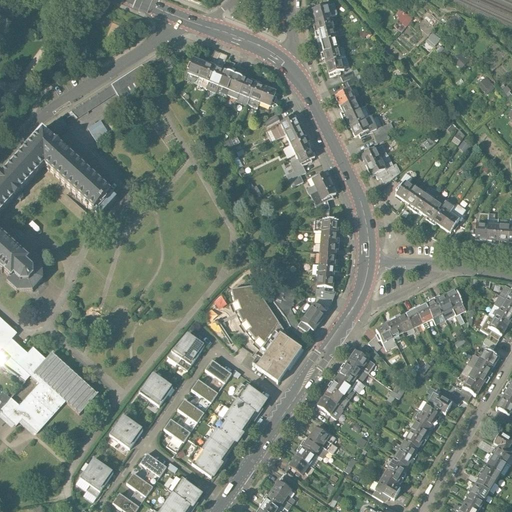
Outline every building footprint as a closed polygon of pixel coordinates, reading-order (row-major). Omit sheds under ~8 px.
[(326,6),(309,10),(312,22),(329,17),(326,6)] [(404,13),(393,25),(401,33),(412,20),(404,13)] [(331,27),(329,17),(312,22),(315,31),(331,27)] [(433,32),(427,21),(420,24),(425,36),(433,32)] [(334,38),(331,27),(315,31),(318,42),(334,38)] [(426,42),(433,48),(440,40),(433,33),(426,42)] [(337,48),(334,38),(318,42),(320,52),(337,48)] [(443,59),(450,53),(441,42),(434,48),(443,59)] [(340,59),(337,48),(320,52),(323,64),(340,59)] [(458,54),(452,61),(462,69),(468,62),(458,54)] [(185,80),(195,84),(199,76),(205,61),(194,56),(185,80)] [(339,75),(338,72),(343,71),(340,59),(323,64),(327,78),(339,75)] [(215,65),(205,61),(199,76),(195,84),(206,88),(207,85),(215,65)] [(215,65),(207,85),(212,87),(214,82),(219,84),(225,69),(215,65)] [(219,84),(228,88),(235,73),(225,69),(219,84)] [(133,72),(111,86),(121,101),(143,88),(133,72)] [(350,72),(339,76),(342,82),(353,77),(350,72)] [(239,93),(246,78),(235,73),(228,88),(239,93)] [(246,78),(239,93),(249,97),(256,82),(246,78)] [(478,85),(486,96),(493,91),(486,80),(478,85)] [(266,86),(256,82),(249,97),(247,104),(257,108),(260,101),(266,86)] [(276,90),(266,86),(260,101),(270,105),(276,90)] [(237,99),(239,93),(228,88),(226,94),(237,99)] [(347,89),(332,97),(337,107),(352,100),(347,89)] [(357,109),(352,100),(337,107),(342,117),(357,109)] [(363,120),(357,109),(342,117),(348,127),(363,120)] [(277,115),(263,122),(266,127),(280,120),(277,115)] [(270,141),(285,134),(300,126),(295,116),(281,123),(265,131),(270,141)] [(369,117),(363,120),(348,127),(353,138),(367,131),(368,133),(371,132),(375,130),(369,117)] [(100,120),(88,128),(97,143),(110,134),(100,120)] [(389,123),(375,130),(371,132),(374,138),(385,132),(393,129),(389,123)] [(290,144),(305,136),(300,126),(285,134),(290,144)] [(0,268),(11,279),(7,283),(18,293),(32,294),(44,279),(43,265),(34,255),(29,260),(0,231),(0,214),(14,200),(20,200),(24,196),(23,191),(44,167),(99,216),(116,196),(43,131),(0,179),(0,268)] [(388,139),(385,132),(374,138),(377,144),(388,139)] [(161,145),(148,133),(133,148),(151,165),(157,156),(154,153),(161,145)] [(225,141),(232,159),(239,156),(236,149),(242,147),(237,136),(225,141)] [(295,154),(310,146),(305,136),(290,144),(295,154)] [(289,163),(293,171),(302,167),(311,162),(310,159),(316,156),(310,146),(295,154),(298,159),(289,163)] [(381,146),(373,150),(379,160),(386,156),(381,146)] [(373,150),(360,157),(365,167),(379,160),(373,150)] [(386,156),(379,160),(384,170),(385,172),(392,168),(391,166),(386,156)] [(384,170),(379,160),(365,167),(371,178),(374,176),(384,170)] [(386,174),(380,178),(383,186),(399,173),(394,164),(391,166),(392,168),(385,172),(386,174)] [(285,175),(288,181),(299,176),(305,173),(302,167),(293,171),(285,175)] [(384,170),(374,176),(376,180),(380,178),(386,174),(385,172),(384,170)] [(309,194),(332,183),(327,172),(311,179),(314,185),(307,189),(309,194)] [(288,181),(292,188),(302,182),(299,176),(288,181)] [(254,187),(252,183),(247,185),(254,197),(261,194),(256,185),(254,187)] [(309,194),(314,205),(326,199),(337,193),(332,183),(309,194)] [(395,196),(404,202),(413,189),(404,183),(395,196)] [(422,195),(413,189),(404,202),(412,208),(422,195)] [(412,208),(421,215),(431,201),(422,195),(412,208)] [(314,205),(318,212),(329,209),(326,199),(314,205)] [(440,208),(431,201),(421,215),(430,221),(440,208)] [(430,221),(439,227),(449,214),(440,208),(430,221)] [(458,220),(449,214),(439,227),(448,234),(458,220)] [(322,233),(338,235),(339,222),(334,222),(316,220),(315,233),(322,233)] [(474,241),(485,242),(486,226),(475,225),(474,241)] [(485,242),(496,243),(497,227),(486,226),(485,242)] [(496,243),(507,243),(509,228),(497,227),(496,243)] [(321,244),(338,245),(338,235),(322,233),(321,244)] [(321,244),(320,254),(337,255),(338,245),(321,244)] [(336,267),(337,255),(320,254),(319,266),(336,267)] [(319,266),(319,276),(335,277),(336,267),(319,266)] [(319,276),(318,287),(334,288),(335,277),(319,276)] [(274,303),(286,320),(289,311),(296,290),(276,283),(274,303)] [(244,366),(275,386),(301,350),(284,337),(286,333),(260,295),(257,295),(256,286),(230,291),(231,303),(236,301),(239,311),(235,312),(240,323),(243,322),(249,330),(245,333),(253,343),(257,341),(261,345),(244,366)] [(318,287),(316,302),(320,303),(330,308),(335,293),(334,288),(318,287)] [(500,296),(507,301),(511,292),(511,290),(506,287),(500,296)] [(456,291),(446,296),(453,309),(463,304),(456,291)] [(446,296),(436,301),(443,314),(453,309),(446,296)] [(494,306),(501,310),(507,301),(500,296),(494,306)] [(436,301),(426,306),(433,319),(443,314),(436,301)] [(511,303),(507,301),(501,310),(511,316),(511,303)] [(320,303),(316,302),(313,307),(319,311),(326,316),(330,308),(320,303)] [(426,306),(416,311),(423,324),(433,319),(426,306)] [(313,307),(302,322),(315,332),(326,316),(319,311),(313,307)] [(292,331),(295,333),(299,326),(291,310),(289,311),(286,320),(287,320),(292,331)] [(511,316),(501,310),(495,320),(507,327),(511,319),(511,316)] [(416,311),(406,316),(413,329),(423,324),(416,311)] [(473,312),(469,311),(469,320),(462,323),(462,321),(459,323),(461,329),(463,328),(463,332),(468,329),(468,325),(472,325),(473,312)] [(406,316),(396,320),(403,334),(413,329),(406,316)] [(481,330),(489,335),(499,341),(501,337),(489,329),(495,320),(489,316),(481,330)] [(17,334),(0,318),(0,366),(25,385),(29,379),(38,385),(19,407),(10,399),(0,410),(0,413),(16,426),(22,419),(38,433),(66,402),(79,414),(98,395),(53,354),(47,361),(33,348),(28,355),(12,340),(17,334)] [(396,320),(386,325),(392,339),(403,334),(396,320)] [(495,320),(489,329),(501,337),(507,327),(495,320)] [(299,326),(295,333),(304,340),(306,344),(315,332),(302,322),(299,326)] [(386,325),(376,330),(378,335),(381,341),(382,344),(392,339),(386,325)] [(378,335),(368,344),(373,350),(376,352),(381,347),(377,343),(381,341),(378,335)] [(489,335),(484,343),(494,349),(499,341),(489,335)] [(184,361),(198,342),(189,336),(175,355),(184,361)] [(462,338),(454,343),(457,348),(465,343),(462,338)] [(198,342),(184,361),(192,367),(206,348),(198,342)] [(373,350),(369,353),(376,362),(380,357),(376,352),(373,350)] [(355,352),(349,361),(362,370),(368,361),(355,352)] [(485,352),(479,361),(493,369),(499,360),(485,352)] [(430,355),(423,360),(426,364),(433,359),(430,355)] [(349,361),(342,371),(355,379),(362,370),(349,361)] [(374,365),(368,361),(362,370),(368,374),(374,365)] [(479,361),(474,370),(488,379),(493,369),(479,361)] [(209,390),(219,396),(232,377),(213,364),(206,375),(215,381),(209,390)] [(430,367),(427,364),(421,371),(424,374),(430,367)] [(368,374),(362,370),(355,379),(361,384),(368,374)] [(474,370),(468,380),(482,388),(488,379),(474,370)] [(342,371),(336,379),(349,388),(355,379),(342,371)] [(151,401),(166,380),(157,374),(142,395),(151,401)] [(336,379),(331,387),(343,396),(349,388),(336,379)] [(355,379),(349,388),(351,390),(352,389),(360,394),(365,387),(361,384),(355,379)] [(166,380),(151,401),(160,408),(175,387),(166,380)] [(468,380),(462,389),(472,395),(476,398),(482,388),(468,380)] [(219,396),(209,390),(200,383),(192,394),(202,401),(196,410),(205,416),(219,396)] [(396,386),(393,392),(397,395),(401,389),(396,386)] [(246,387),(236,402),(237,402),(238,403),(255,415),(256,415),(260,409),(266,401),(246,387)] [(331,387),(324,397),(336,406),(343,396),(331,387)] [(351,390),(349,388),(343,396),(350,400),(355,393),(351,390)] [(457,389),(453,396),(461,401),(467,404),(472,395),(462,389),(461,392),(457,389)] [(511,393),(505,389),(499,398),(511,405),(511,393)] [(444,390),(439,398),(445,402),(447,400),(458,407),(461,401),(453,396),(444,390)] [(393,392),(387,401),(387,402),(390,404),(391,404),(397,395),(393,392)] [(0,410),(10,399),(3,394),(0,397),(0,410)] [(433,394),(427,405),(441,413),(446,416),(452,406),(445,402),(439,398),(433,394)] [(343,396),(336,406),(343,410),(350,400),(343,396)] [(324,397),(317,407),(329,416),(336,406),(324,397)] [(511,405),(499,398),(494,408),(508,416),(511,409),(511,405)] [(236,402),(229,412),(230,412),(248,425),(249,425),(251,422),(252,421),(256,415),(255,415),(238,403),(237,402),(236,402)] [(205,416),(196,410),(186,403),(179,414),(188,420),(182,430),(192,436),(205,416)] [(427,405),(421,414),(435,422),(441,413),(427,405)] [(229,412),(222,422),(223,422),(226,424),(241,435),(242,435),(246,430),(247,428),(249,425),(248,425),(230,412),(229,412)] [(421,414),(416,423),(429,432),(435,422),(421,414)] [(121,445),(135,425),(126,418),(111,438),(121,445)] [(222,422),(215,432),(216,432),(219,434),(234,445),(235,445),(239,439),(242,435),(241,435),(226,424),(223,422),(222,422)] [(192,436),(182,430),(172,423),(165,434),(174,440),(167,450),(178,457),(192,436)] [(416,423),(410,433),(424,441),(429,432),(416,423)] [(135,425),(121,445),(131,452),(145,432),(135,425)] [(317,428),(310,439),(322,447),(326,441),(329,437),(320,431),(317,428)] [(321,429),(320,431),(329,437),(326,441),(330,444),(331,445),(336,439),(321,429)] [(215,432),(208,442),(209,442),(227,454),(228,455),(230,452),(231,451),(235,445),(234,445),(219,434),(216,432),(215,432)] [(410,433),(404,442),(418,450),(424,441),(410,433)] [(493,445),(497,447),(505,452),(511,442),(498,435),(493,445)] [(310,439),(303,448),(315,456),(322,447),(310,439)] [(208,442),(202,451),(203,452),(204,453),(220,464),(221,465),(225,460),(226,459),(228,455),(227,454),(209,442),(208,442)] [(404,442),(399,452),(412,460),(418,450),(404,442)] [(481,442),(477,448),(491,457),(495,450),(481,442)] [(331,445),(330,444),(326,450),(328,452),(333,455),(337,449),(331,445)] [(326,450),(322,447),(315,456),(321,461),(328,452),(326,450)] [(495,450),(491,457),(505,465),(510,455),(505,452),(497,447),(495,450)] [(303,448),(296,457),(309,466),(315,456),(303,448)] [(191,467),(211,480),(212,479),(217,472),(221,465),(220,464),(204,453),(203,452),(202,451),(191,467)] [(399,452),(393,461),(407,469),(412,460),(399,452)] [(296,457),(289,466),(296,471),(302,475),(303,473),(309,466),(296,457)] [(491,457),(486,466),(499,474),(505,465),(491,457)] [(144,484),(154,490),(167,471),(147,458),(140,469),(149,475),(144,484)] [(93,487),(105,467),(96,461),(83,480),(93,487)] [(393,461),(387,470),(401,479),(407,469),(393,461)] [(505,477),(510,468),(505,465),(499,474),(505,477)] [(289,466),(285,473),(292,477),(296,471),(289,466)] [(309,466),(303,473),(310,477),(315,470),(309,466)] [(486,466),(480,476),(493,484),(499,474),(486,466)] [(105,467),(93,487),(102,494),(115,474),(105,467)] [(387,470),(382,480),(395,488),(401,479),(387,470)] [(332,477),(325,472),(322,476),(329,481),(332,477)] [(464,485),(472,490),(474,485),(477,480),(470,475),(464,485)] [(477,480),(474,485),(488,493),(493,484),(480,476),(477,480)] [(154,490),(144,484),(134,477),(127,488),(137,495),(131,504),(140,510),(154,490)] [(177,490),(196,503),(203,493),(184,480),(177,490)] [(381,494),(382,495),(381,496),(382,497),(380,500),(386,504),(389,499),(393,501),(400,491),(395,488),(382,480),(374,492),(380,495),(381,494)] [(295,502),(288,497),(292,492),(280,483),(273,493),(285,501),(292,506),(295,502)] [(335,488),(329,484),(325,492),(330,495),(335,488)] [(498,487),(493,484),(488,493),(493,496),(498,487)] [(472,490),(468,495),(482,503),(488,493),(474,485),(472,490)] [(190,511),(196,503),(177,490),(170,501),(186,511),(190,511)] [(287,511),(292,506),(285,501),(273,493),(266,501),(279,511),(281,508),(287,511)] [(468,495),(463,504),(475,511),(476,511),(482,503),(468,495)] [(138,511),(140,510),(131,504),(121,497),(113,508),(118,511),(138,511)] [(186,511),(170,501),(163,511),(186,511)] [(266,501),(260,510),(261,511),(278,511),(279,511),(266,501)]
